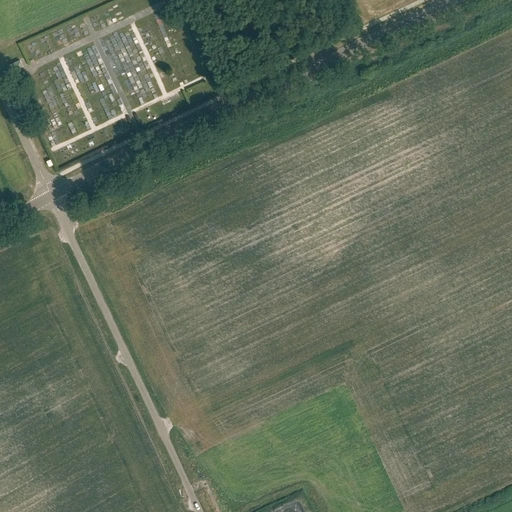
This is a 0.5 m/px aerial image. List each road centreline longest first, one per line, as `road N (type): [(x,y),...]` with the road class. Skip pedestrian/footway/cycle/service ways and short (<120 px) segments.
road 1 (tertiary): [(50,195),(454,0)]
road 2 (unclassified): [(200,511),(50,195)]
